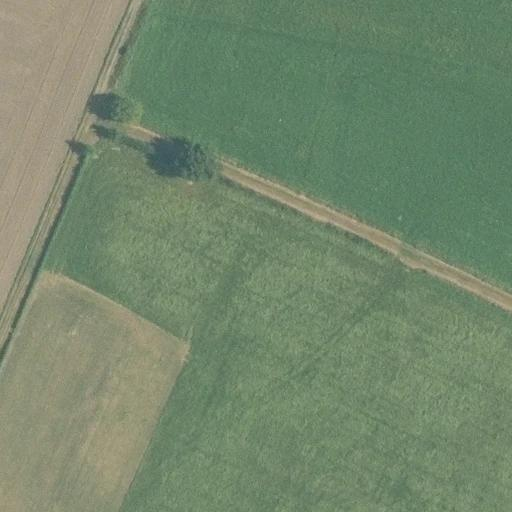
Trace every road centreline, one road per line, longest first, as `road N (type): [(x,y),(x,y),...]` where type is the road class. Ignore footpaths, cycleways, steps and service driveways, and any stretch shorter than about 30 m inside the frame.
road 1 (track): [(511,309),(93,117)]
road 2 (track): [(0,335),(142,0)]
